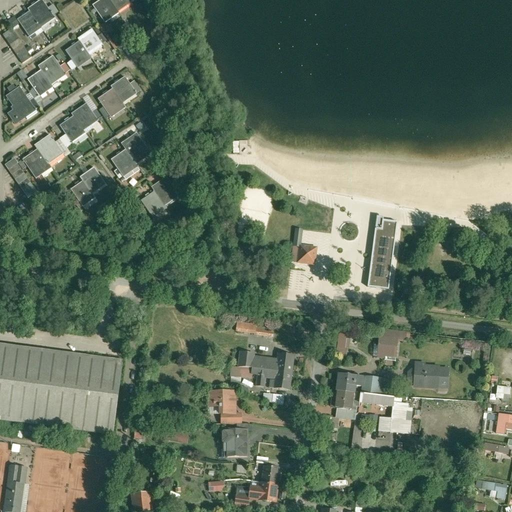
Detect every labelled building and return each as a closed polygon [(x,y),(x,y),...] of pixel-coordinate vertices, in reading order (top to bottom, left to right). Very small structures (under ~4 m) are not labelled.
[(54,17),(43,0),(29,10),(30,12),(41,27),(54,17)] [(109,0),(102,0),(93,7),(105,24),(119,14),(119,13),(109,0)] [(129,0),(109,0),(119,13),(132,4),(129,0)] [(30,12),(18,20),(29,37),(42,29),(41,27),(30,12)] [(92,31),(78,40),(80,42),(90,58),(104,48),(92,31)] [(33,58),(20,39),(10,46),(24,64),(33,58)] [(80,42),(66,52),(78,69),(92,60),(90,58),(80,42)] [(38,43),(33,47),(37,53),(42,50),(38,43)] [(53,57),(40,67),(42,71),(53,86),(67,76),(53,57)] [(27,77),(23,71),(18,74),(22,80),(27,77)] [(53,86),(42,71),(29,81),(41,98),(54,88),(53,86)] [(138,96),(126,78),(112,87),(113,89),(125,105),(138,96)] [(21,88),(8,97),(16,110),(9,115),(17,125),(37,111),(21,88)] [(113,89),(98,100),(112,119),(127,109),(125,105),(113,89)] [(99,121),(87,104),(73,115),(74,117),(86,134),(87,134),(85,131),(99,121)] [(86,134),(74,117),(60,126),(72,144),(86,134)] [(152,155),(137,135),(123,145),(127,150),(137,165),(152,155)] [(64,155),(51,136),(36,146),(39,150),(49,165),(64,155)] [(66,148),(60,140),(57,142),(66,153),(68,151),(66,148)] [(39,150),(23,161),(37,180),(52,169),(49,165),(39,150)] [(127,150),(111,161),(124,178),(139,168),(137,165),(127,150)] [(16,159),(6,165),(9,170),(18,164),(19,163),(16,159)] [(35,188),(18,164),(9,170),(26,194),(35,188)] [(95,168),(81,178),(96,199),(92,192),(105,183),(106,186),(107,185),(95,168)] [(96,199),(81,178),(84,182),(72,190),(84,207),(83,204),(94,197),(96,199)] [(167,178),(153,188),(156,193),(166,207),(180,197),(167,178)] [(35,188),(26,194),(29,199),(38,192),(35,188)] [(166,207),(156,193),(142,202),(153,219),(168,209),(166,207)] [(384,218),(377,218),(368,288),(389,290),(397,224),(383,222),(384,218)] [(316,254),(305,253),(306,247),(300,247),(298,263),(314,265),(316,254)] [(135,303),(124,302),(123,309),(128,310),(134,310),(135,303)] [(257,326),(238,323),(237,331),(256,334),(256,335),(274,337),(274,333),(265,332),(265,328),(257,327),(257,326)] [(338,332),(335,354),(346,356),(349,333),(338,332)] [(124,360),(0,344),(0,420),(114,435),(124,360)] [(255,354),(241,353),(239,367),(253,368),(254,358),(255,354)] [(295,357),(279,354),(278,361),(254,358),(253,368),(267,370),(292,374),(295,357)] [(440,369),(425,368),(425,364),(416,364),(416,372),(413,372),(410,374),(410,379),(412,381),(415,382),(415,386),(439,388),(439,387),(448,388),(449,370),(440,369)] [(253,368),(252,374),(258,375),(256,386),(265,387),(266,377),(267,370),(253,368)] [(292,374),(267,370),(266,377),(276,379),(275,381),(271,381),(270,388),(290,391),(292,374)] [(363,377),(340,374),(338,391),(338,392),(354,394),(355,386),(362,387),(363,377)] [(381,380),(366,378),(364,395),(379,397),(381,380)] [(387,381),(381,380),(379,397),(385,397),(387,381)] [(252,390),(245,388),(243,395),(250,397),(252,390)] [(510,389),(497,388),(495,400),(503,401),(504,396),(510,396),(510,389)] [(354,394),(338,392),(337,399),(333,399),(332,407),(336,408),(336,409),(352,411),(352,410),(357,411),(357,407),(352,407),(354,394)] [(235,394),(212,394),(212,409),(220,408),(220,410),(222,410),(222,415),(224,415),(235,415),(235,414),(235,394)] [(278,397),(268,395),(267,403),(277,405),(278,397)] [(364,395),(363,395),(362,404),(393,408),(394,408),(394,404),(395,399),(393,398),(385,397),(379,397),(364,395)] [(394,404),(394,408),(393,408),(392,419),(381,418),(379,431),(410,434),(412,411),(407,410),(407,405),(394,404)] [(235,415),(224,415),(224,425),(238,425),(241,424),(241,414),(235,414),(235,415)] [(511,416),(499,415),(498,424),(496,435),(505,436),(506,425),(508,425),(511,425),(511,416)] [(253,425),(248,424),(241,424),(238,425),(238,432),(248,432),(248,434),(253,434),(253,425)] [(186,445),(188,435),(164,430),(162,439),(186,445)] [(238,432),(224,432),(224,444),(228,444),(228,457),(248,457),(248,434),(248,432),(238,432)] [(511,447),(508,447),(484,443),(482,453),(495,455),(494,459),(503,461),(503,458),(511,459),(511,453),(511,447)] [(269,459),(257,458),(256,464),(268,466),(269,459)] [(26,468),(13,466),(10,482),(6,511),(7,511),(20,511),(24,484),(26,468)] [(249,467),(238,466),(238,473),(248,474),(249,467)] [(280,468),(265,466),(262,483),(278,485),(280,468)] [(507,486),(477,481),(475,489),(497,493),(496,498),(505,499),(507,486)] [(209,483),(209,494),(224,493),(224,482),(209,483)] [(262,483),(261,489),(251,487),(251,489),(238,487),(237,497),(250,499),(276,502),(278,485),(262,483)] [(129,493),(130,511),(150,511),(150,492),(129,493)] [(250,499),(237,497),(236,505),(249,506),(250,499)] [(485,511),(486,505),(472,503),(471,510),(483,511),(485,511)]
